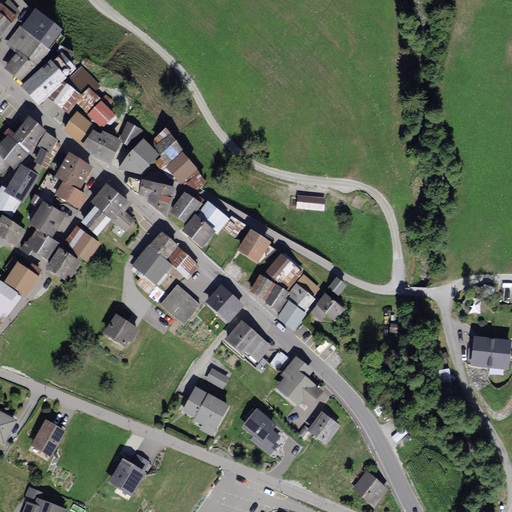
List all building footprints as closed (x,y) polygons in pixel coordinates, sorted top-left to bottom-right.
[(0,38),(9,27),(7,26),(16,14),(4,1),(0,5),(0,38)] [(62,38),(26,11),(15,25),(18,26),(3,45),(15,54),(34,69),(48,52),(50,53),(62,38)] [(55,51),(38,68),(56,87),(73,70),(55,51)] [(15,54),(1,71),(20,86),(34,69),(15,54)] [(55,88),(38,70),(20,86),(37,105),(55,88)] [(92,94),(99,86),(80,70),(70,80),(67,78),(62,83),(77,96),(85,88),(92,94)] [(60,84),(44,105),(61,118),(62,116),(65,117),(73,106),(79,99),(78,97),(60,84)] [(98,100),(85,89),(78,97),(79,99),(73,106),(84,115),(98,100)] [(98,103),(84,117),(99,131),(112,116),(98,103)] [(74,114),(60,132),(80,147),(89,132),(93,128),(74,114)] [(44,134),(25,120),(9,140),(27,157),(34,146),(44,134)] [(140,132),(125,123),(115,141),(131,150),(140,132)] [(181,152),(161,131),(150,142),(153,146),(149,149),(155,156),(165,166),(177,156),(181,152)] [(107,164),(119,144),(99,133),(97,137),(89,132),(80,147),(107,164)] [(62,146),(44,134),(34,146),(40,150),(32,163),(46,172),(62,146)] [(0,175),(1,176),(7,169),(12,173),(27,157),(9,140),(6,137),(0,143),(0,175)] [(149,149),(137,141),(131,150),(118,166),(137,181),(155,156),(149,149)] [(91,170),(66,154),(52,177),(78,192),(91,170)] [(193,195),(205,182),(177,156),(165,166),(164,168),(179,182),(193,195)] [(37,178),(19,168),(5,190),(3,195),(20,204),(22,205),(37,178)] [(174,191),(125,178),(123,187),(164,219),(174,191)] [(85,197),(60,185),(52,197),(77,212),(85,197)] [(126,204),(104,185),(88,204),(93,208),(109,222),(110,223),(120,211),(126,204)] [(5,190),(0,187),(0,213),(11,220),(20,204),(3,195),(5,190)] [(200,206),(182,194),(167,214),(183,226),(191,214),(193,216),(200,206)] [(325,208),(326,195),(297,194),(297,207),(325,208)] [(228,221),(205,203),(195,216),(211,230),(210,232),(213,234),(216,236),(220,231),(228,221)] [(63,217),(40,204),(26,226),(49,240),(63,217)] [(93,208),(79,225),(95,239),(109,222),(93,208)] [(312,215),(305,210),(295,224),(303,229),(312,215)] [(120,211),(110,223),(115,227),(111,232),(120,239),(134,222),(120,211)] [(191,216),(179,232),(201,250),(213,234),(210,232),(191,216)] [(14,250),(24,233),(0,218),(0,240),(4,243),(14,250)] [(230,218),(228,221),(220,231),(235,240),(244,226),(230,218)] [(99,246),(75,227),(61,245),(70,252),(69,253),(85,265),(99,246)] [(30,229),(18,250),(28,257),(31,253),(44,263),(56,245),(30,229)] [(272,248),(249,231),(234,251),(257,268),(272,248)] [(176,248),(158,233),(130,266),(132,268),(130,271),(139,279),(135,285),(147,295),(170,268),(164,262),(176,248)] [(198,268),(176,248),(164,262),(170,268),(186,282),(198,268)] [(78,264),(56,250),(43,270),(65,284),(78,264)] [(304,271),(280,252),(262,274),(286,293),(300,276),(304,271)] [(36,278),(15,264),(2,283),(22,298),(36,278)] [(274,286),(258,276),(247,293),(263,303),(274,286)] [(286,302),(277,315),(274,319),(291,333),(314,302),(311,300),(319,290),(300,276),(287,295),(283,300),(286,302)] [(346,288),(334,279),(325,290),(337,299),(346,288)] [(20,299),(0,283),(0,322),(1,323),(20,299)] [(200,307),(176,286),(159,305),(183,326),(200,307)] [(219,286),(203,303),(227,324),(242,308),(219,286)] [(287,295),(274,286),(263,303),(262,304),(277,315),(286,302),(283,300),(287,295)] [(491,299),(494,289),(485,286),(481,295),(491,299)] [(343,311),(323,295),(308,315),(318,323),(323,316),(333,324),(343,311)] [(137,332),(113,316),(101,335),(124,351),(137,332)] [(270,348),(239,323),(223,342),(239,355),(242,352),(256,365),(270,348)] [(508,344),(472,341),(468,365),(505,368),(508,344)] [(291,361),(281,353),(269,366),(279,374),(277,376),(282,380),(274,389),(303,414),(320,393),(305,381),(311,373),(294,358),(291,361)] [(211,367),(206,378),(224,387),(229,375),(211,367)] [(449,370),(438,370),(438,384),(449,384),(449,370)] [(209,437),(226,407),(203,395),(202,397),(192,391),(180,413),(199,423),(195,430),(209,437)] [(275,426),(256,409),(239,429),(251,439),(249,441),(268,456),(277,446),(275,444),(280,437),(271,431),(275,426)] [(16,422),(0,413),(0,445),(2,446),(16,422)] [(340,427),(320,413),(305,433),(325,448),(340,427)] [(64,435),(43,421),(28,448),(50,459),(64,435)] [(150,464),(136,456),(130,466),(119,460),(105,484),(130,498),(150,464)] [(372,509),(387,493),(361,468),(346,485),(361,499),(372,509)] [(64,511),(34,500),(32,507),(25,504),(21,511),(64,511)]
